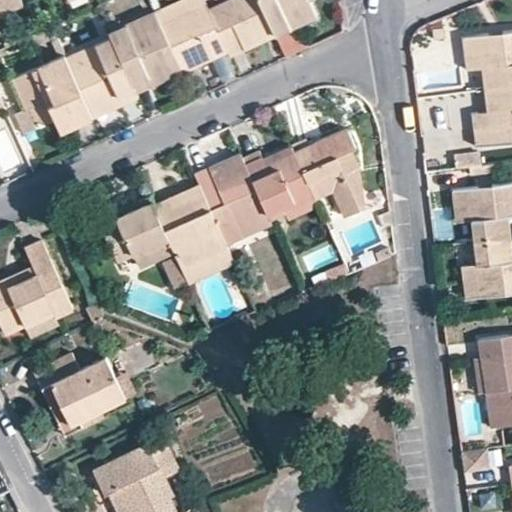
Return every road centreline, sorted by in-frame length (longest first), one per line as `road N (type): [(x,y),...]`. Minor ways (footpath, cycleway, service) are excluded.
road 1 (residential): [(387,36),(395,133),(414,192),(448,511)]
road 2 (residential): [(387,36),(0,207)]
